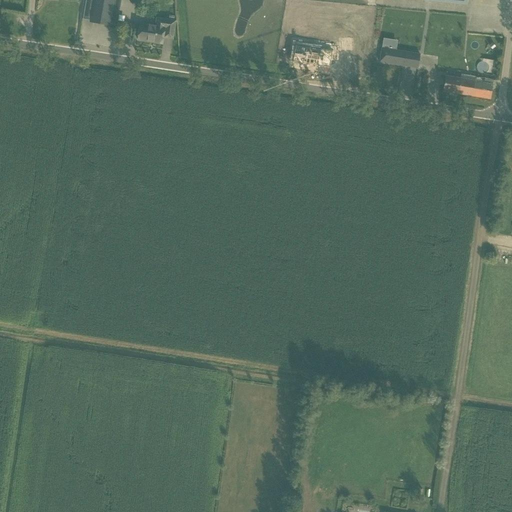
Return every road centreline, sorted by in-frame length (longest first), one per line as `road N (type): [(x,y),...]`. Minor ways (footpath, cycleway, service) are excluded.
road 1 (unclassified): [(501,118),(0,42)]
road 2 (unclassified): [(446,511),(501,118)]
